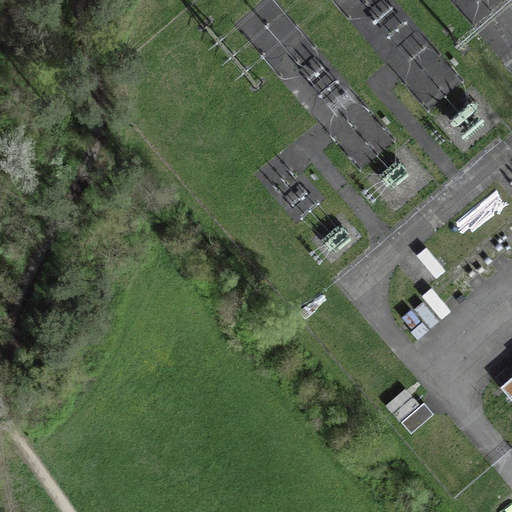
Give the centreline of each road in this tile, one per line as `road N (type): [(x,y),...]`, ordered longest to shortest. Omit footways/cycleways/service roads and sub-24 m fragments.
road 1 (track): [(78,0),(94,144),(18,300),(0,356)]
road 2 (track): [(2,410),(71,511)]
